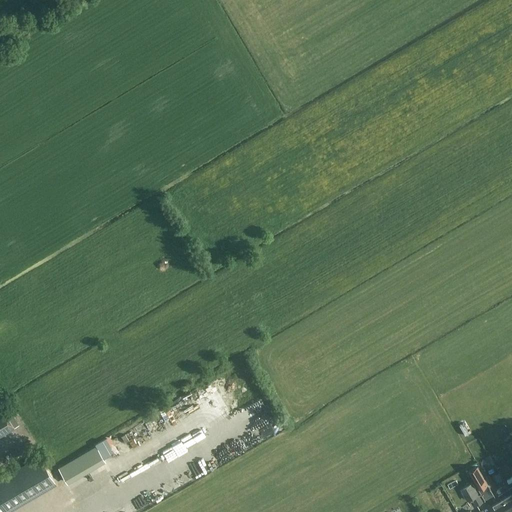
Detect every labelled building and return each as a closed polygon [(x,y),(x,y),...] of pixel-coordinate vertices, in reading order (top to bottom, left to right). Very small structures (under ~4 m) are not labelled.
[(0,511),(3,511),(55,484),(40,457),(0,479),(0,511)] [(77,470),(90,465),(87,458),(75,463),(77,470)] [(476,468),(467,473),(478,490),(486,485),(476,468)] [(472,483),(462,489),(469,500),(478,494),(472,483)] [(74,494),(77,499),(87,494),(83,488),(74,494)] [(510,511),(511,511),(511,495),(511,494),(508,489),(498,495),(502,501),(493,506),(496,511),(498,511),(506,508),(508,511),(510,511)] [(28,506),(31,511),(39,507),(36,501),(28,506)]
